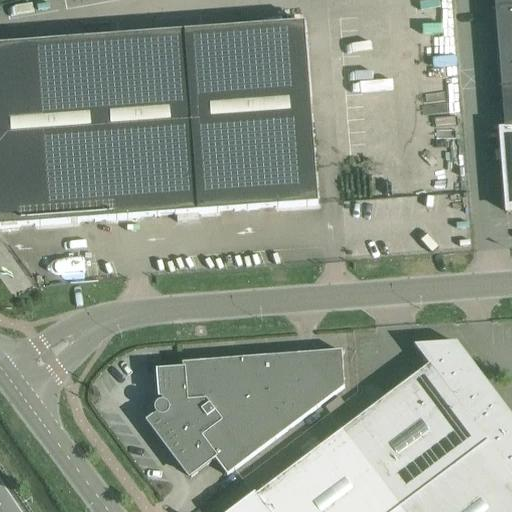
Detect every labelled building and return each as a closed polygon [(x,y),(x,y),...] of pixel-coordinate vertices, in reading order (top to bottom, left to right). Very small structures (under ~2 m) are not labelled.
[(511,9),(511,0),(494,0),(495,10),(511,9)] [(511,9),(495,10),(501,90),(511,89),(511,9)] [(0,229),(177,216),(177,224),(198,222),(198,215),(318,206),(305,24),(0,47),(0,229)] [(511,89),(501,90),(504,130),(511,129),(511,89)] [(511,129),(504,130),(500,130),(507,214),(511,213),(511,129)] [(511,511),(511,418),(500,402),(494,406),(478,385),(484,381),(457,344),(414,347),(429,367),(256,497),(255,496),(232,511),(511,511)] [(342,353),(245,360),(182,365),(182,370),(159,372),(162,414),(156,415),(148,421),(191,479),(215,461),(227,477),(344,389),(342,353)]
